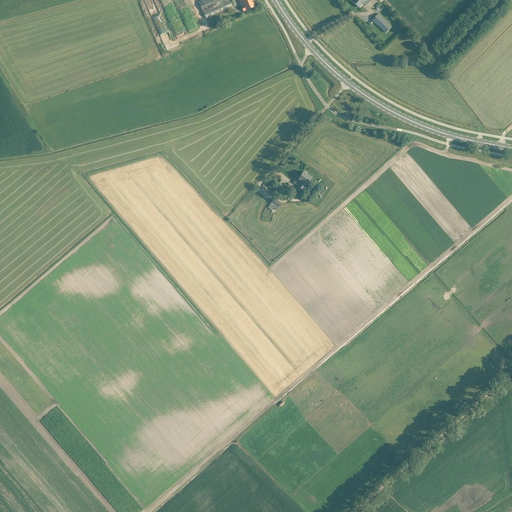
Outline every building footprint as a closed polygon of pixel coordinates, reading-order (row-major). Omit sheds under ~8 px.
[(225,10),(233,6),(229,0),(201,0),(198,1),(206,19),(214,15),(215,19),(226,14),(225,10)] [(251,0),(239,0),(244,11),(255,7),(251,0)] [(385,33),(391,27),(378,14),(372,20),(385,33)] [(168,24),(160,28),(165,39),(173,35),(168,24)] [(296,189),(301,193),(311,177),(303,172),(299,179),(302,181),(296,189)] [(277,210),(281,203),(274,198),(270,205),(277,210)]
